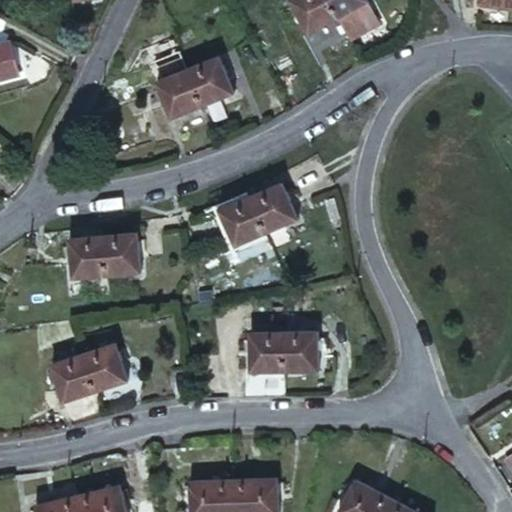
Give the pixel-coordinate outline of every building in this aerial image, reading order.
[(307,36),(337,17),(327,0),(291,0),(288,2),(307,36)] [(327,0),(337,17),(365,0),(364,0),(327,0)] [(377,22),(365,0),(337,17),(348,39),(377,22)] [(511,0),(475,0),(477,15),(511,14),(511,0)] [(10,40),(0,42),(0,76),(18,71),(10,40)] [(221,57),(188,70),(198,95),(202,106),(234,93),(221,57)] [(188,70),(158,82),(173,118),(202,106),(198,95),(188,70)] [(268,229),(296,216),(282,182),(253,195),(268,229)] [(235,244),(268,229),(253,195),(219,210),(235,244)] [(108,271),(139,267),(133,229),(102,234),(108,271)] [(74,276),(108,271),(102,234),(69,238),(74,276)] [(252,373),(290,372),(289,336),(251,335),(252,373)] [(290,372),(317,373),(317,335),(289,336),(290,372)] [(100,393),(125,386),(115,350),(88,358),(100,393)] [(63,403),(100,393),(88,358),(53,367),(63,403)] [(277,511),(276,479),(234,480),(235,505),(235,511),(277,511)] [(234,480),(190,482),(190,511),(235,511),(235,505),(234,480)] [(341,511),(387,511),(394,500),(358,481),(341,511)] [(124,511),(119,486),(76,496),(79,511),(124,511)] [(79,511),(76,496),(34,506),(36,511),(79,511)] [(387,511),(416,511),(394,500),(387,511)]
